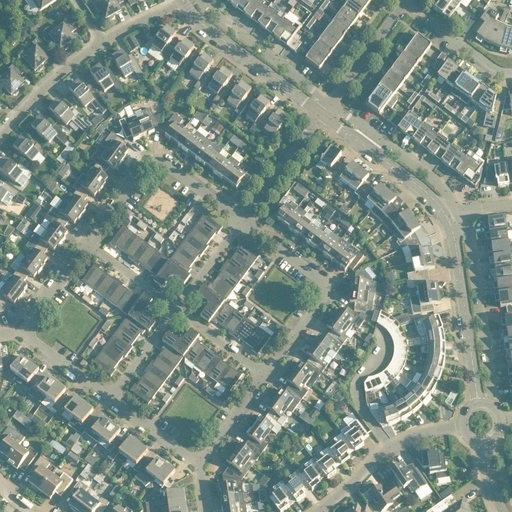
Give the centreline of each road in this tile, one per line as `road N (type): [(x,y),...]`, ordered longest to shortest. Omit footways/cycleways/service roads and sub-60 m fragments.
road 1 (residential): [(242,222),(155,158),(143,162),(82,243)]
road 2 (residential): [(264,378),(322,292),(317,276),(242,222)]
road 3 (residential): [(493,405),(462,217)]
road 4 (tertiary): [(476,402),(445,224)]
road 5 (residential): [(462,217),(438,183),(330,104)]
road 6 (tertiary): [(320,116),(182,9)]
road 7 (residential): [(330,104),(198,0)]
road 8 (tertiary): [(445,224),(427,197),(320,116)]
road 9 (residential): [(388,452),(353,389),(384,360),(378,333)]
road 10 (residential): [(99,42),(0,129)]
road 11 (residential): [(242,222),(320,116)]
road 12 (residential): [(511,76),(403,5)]
road 13 (residential): [(330,104),(403,5)]
